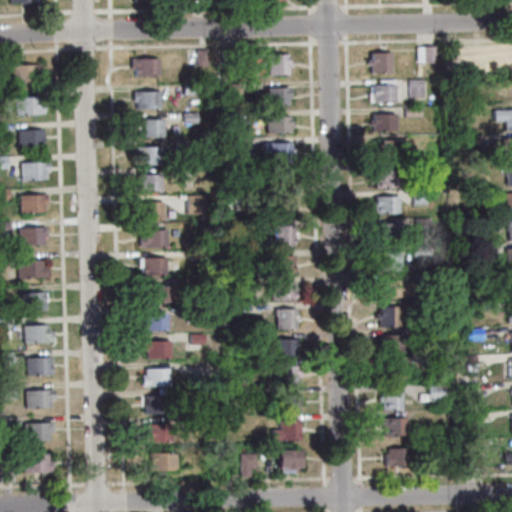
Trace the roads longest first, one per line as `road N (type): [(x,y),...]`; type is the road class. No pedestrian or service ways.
road 1 (residential): [(95,511),(79,0)]
road 2 (residential): [(341,511),(325,0)]
road 3 (residential): [(511,492),(0,506)]
road 4 (residential): [(511,21),(0,34)]
